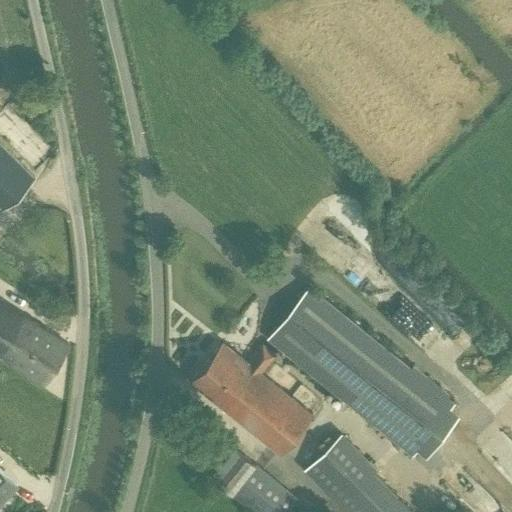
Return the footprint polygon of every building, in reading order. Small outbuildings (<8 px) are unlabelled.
[(0,203),(3,207),(35,176),(0,141),(0,203)] [(414,450),(453,400),(308,284),(268,334),(414,450)] [(0,351),(43,379),(68,340),(0,297),(0,351)] [(222,339),(190,379),(281,451),(313,411),(261,369),(275,352),(262,341),(248,359),(222,339)] [(351,511),(419,511),(339,432),(305,466),(351,511)] [(258,511),(284,511),(298,495),(235,445),(212,474),(258,511)] [(0,501),(18,482),(0,466),(0,501)]
